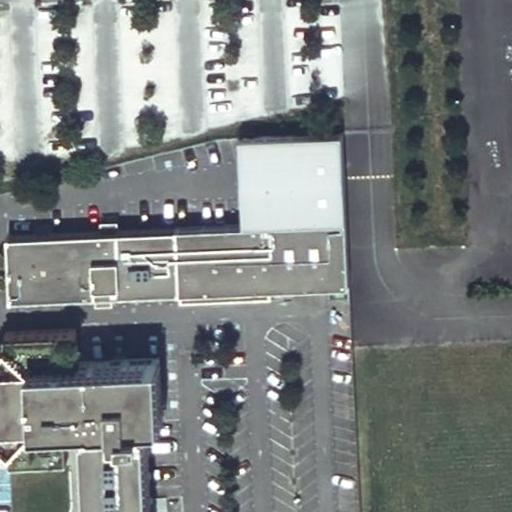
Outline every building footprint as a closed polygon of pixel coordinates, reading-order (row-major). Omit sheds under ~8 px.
[(233,133),(236,215),(349,209),(345,127),(233,133)] [(293,285),(350,283),(349,209),(236,215),(9,233),(11,297),(97,294),(113,293),(181,290),(293,285)] [(181,290),(182,300),(294,295),(293,285),(181,290)] [(97,294),(97,303),(114,302),(113,293),(97,294)] [(152,511),(148,423),(162,423),(160,360),(78,364),(76,330),(6,334),(7,346),(11,450),(12,461),(68,459),(66,425),(83,425),(87,511),(152,511)] [(0,353),(0,439),(11,450),(7,346),(0,353)]
